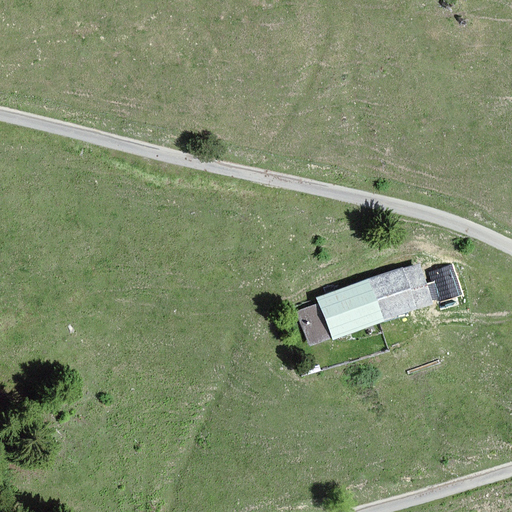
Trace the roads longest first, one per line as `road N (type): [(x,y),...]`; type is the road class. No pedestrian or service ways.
road 1 (unclassified): [(0,112),(418,210),(511,248)]
road 2 (unclassified): [(511,468),(358,511)]
